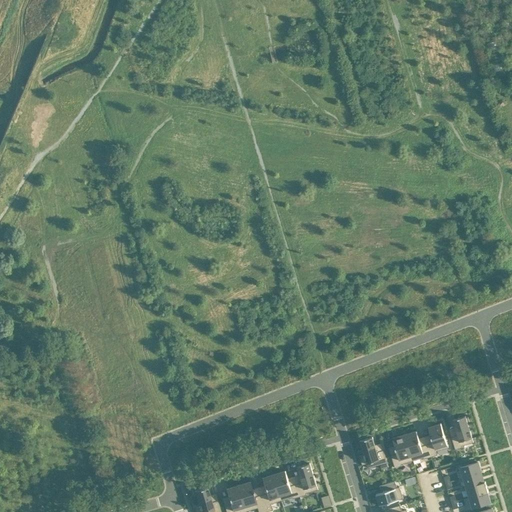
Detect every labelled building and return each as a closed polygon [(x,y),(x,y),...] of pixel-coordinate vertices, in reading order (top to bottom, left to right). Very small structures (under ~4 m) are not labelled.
[(499,111),(505,104),(500,99),(494,106),(499,111)] [(458,435),(452,436),(455,447),(455,449),(462,447),(462,445),(474,442),(466,415),(453,419),(455,427),(458,435)] [(433,442),(427,444),(431,456),(438,454),(437,450),(439,450),(448,447),(441,423),(429,427),(431,434),(433,442)] [(417,430),(405,434),(413,460),(424,457),(424,458),(431,456),(427,444),(421,446),(419,438),(417,430)] [(391,455),(395,467),(402,465),(401,464),(413,460),(405,434),(393,438),(395,445),(397,453),(391,455)] [(361,455),(360,455),(362,464),(367,463),(368,468),(380,464),(382,469),(388,467),(383,450),(377,451),(375,444),(373,436),(360,440),(364,454),(361,455)] [(478,461),(460,467),(464,477),(481,472),(478,461)] [(302,482),(296,484),(300,496),(307,494),(306,493),(308,492),(318,489),(310,463),(298,466),(300,474),(302,482)] [(286,470),(274,474),(282,500),(293,497),(293,498),(300,496),(296,484),(290,485),(288,478),(286,470)] [(481,472),(464,477),(467,487),(484,481),(481,472)] [(266,493),(260,494),(266,511),(272,509),(270,503),(282,500),(274,474),(262,477),(264,485),(266,493)] [(382,492),(376,493),(380,505),(382,504),(383,510),(400,505),(399,500),(399,499),(403,498),(400,486),(397,487),(395,480),(380,485),(382,492)] [(250,481),(238,485),(246,511),(257,508),(258,511),(263,511),(266,511),(260,494),(254,496),(252,488),(250,481)] [(484,481),(467,487),(470,497),(487,492),(489,492),(485,481),(484,481)] [(230,504),(224,505),(226,511),(242,511),(246,511),(238,485),(226,488),(228,496),(230,504)] [(199,504),(194,506),(196,511),(221,511),(218,500),(212,502),(210,495),(207,487),(195,490),(199,504)] [(470,497),(464,499),(467,509),(473,507),(490,502),(487,492),(470,497)] [(329,495),(322,497),(325,507),(332,505),(329,495)]
